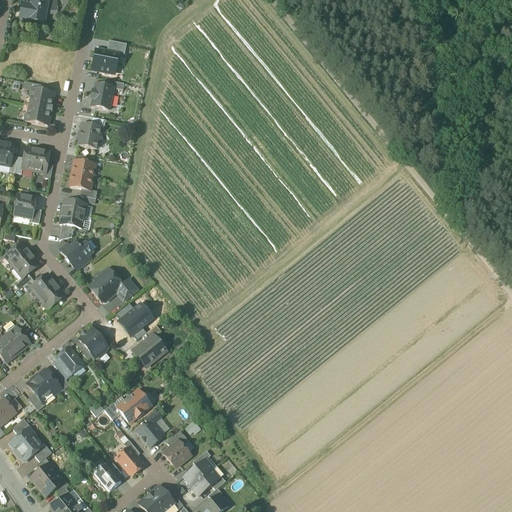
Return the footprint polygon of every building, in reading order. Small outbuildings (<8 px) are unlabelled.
[(20,20),(43,24),(46,11),(46,8),(47,0),(32,0),(31,7),(22,6),(20,20)] [(108,42),(106,54),(118,56),(118,57),(124,58),(126,46),(108,42)] [(92,72),(110,76),(112,69),(115,70),(118,57),(118,56),(106,54),(96,52),(95,59),(94,59),(93,65),(93,66),(92,72)] [(112,90),(122,92),(123,86),(106,82),(105,88),(112,89),(112,90)] [(20,86),(13,84),(12,91),(19,93),(20,86)] [(30,92),(40,93),(41,88),(23,84),(22,91),(30,93),(30,92)] [(93,101),(91,109),(108,112),(112,90),(112,89),(105,88),(96,86),(94,94),(92,93),(91,101),(93,101)] [(24,123),(47,128),(49,114),(51,115),(52,109),(50,109),(53,96),(40,93),(30,92),(30,93),(29,99),(26,98),(23,116),(26,116),(24,123)] [(100,130),(103,131),(105,122),(102,122),(91,120),(90,128),(100,130)] [(78,148),(96,151),(97,145),(102,142),(99,137),(100,130),(90,128),(82,126),(78,148)] [(0,166),(10,169),(12,158),(14,147),(0,144),(0,166)] [(21,171),(33,173),(37,152),(25,149),(23,161),(21,171)] [(49,154),(37,152),(33,173),(45,175),(47,167),(49,154)] [(75,164),(86,166),(88,160),(76,157),(75,164)] [(8,176),(14,177),(15,175),(17,159),(12,158),(10,169),(8,176)] [(23,161),(17,159),(15,175),(20,176),(21,171),(23,161)] [(72,172),(71,176),(92,180),(94,167),(86,166),(75,164),(73,173),(72,172)] [(10,169),(0,166),(0,174),(8,176),(10,169)] [(44,180),(50,181),(53,168),(47,167),(45,175),(44,180)] [(89,192),(92,180),(71,176),(70,180),(71,180),(70,189),(81,191),(89,193),(89,192)] [(94,201),(95,201),(97,194),(89,192),(89,193),(81,191),(80,198),(87,199),(94,201)] [(31,221),(33,211),(35,200),(18,197),(16,203),(14,204),(13,209),(15,211),(14,217),(31,221)] [(64,203),(62,215),(83,219),(85,208),(86,207),(64,203)] [(85,208),(83,219),(90,220),(92,209),(85,208)] [(30,225),(38,227),(41,213),(33,211),(31,221),(30,225)] [(81,231),(83,219),(62,215),(59,227),(61,227),(73,229),(81,231)] [(83,219),(81,231),(89,232),(91,220),(90,220),(83,219)] [(58,243),(62,242),(63,242),(71,240),(73,229),(61,227),(58,243)] [(2,241),(14,243),(15,238),(3,235),(2,241)] [(67,248),(63,242),(62,242),(55,248),(59,254),(60,253),(67,248)] [(4,259),(13,270),(30,256),(21,245),(4,259)] [(60,253),(73,269),(73,268),(87,257),(92,253),(85,245),(80,250),(79,249),(79,250),(75,246),(69,250),(67,248),(60,253)] [(39,267),(30,256),(13,270),(22,281),(28,276),(39,267)] [(73,268),(77,273),(91,262),(87,257),(73,268)] [(89,289),(101,305),(102,304),(105,304),(107,302),(108,299),(116,293),(122,288),(121,287),(109,272),(106,272),(102,275),(102,278),(89,289)] [(14,287),(18,292),(22,288),(32,281),(28,276),(22,281),(14,287)] [(30,290),(39,301),(56,287),(47,276),(35,285),(30,290)] [(22,288),(26,293),(30,290),(35,285),(32,281),(22,288)] [(116,293),(124,302),(136,292),(127,282),(121,287),(122,288),(116,293)] [(64,298),(56,287),(39,301),(47,312),(55,305),(64,298)] [(44,315),(48,319),(59,310),(55,305),(47,312),(44,315)] [(115,317),(119,322),(133,310),(129,305),(115,317)] [(138,306),(133,310),(119,322),(116,324),(130,340),(133,338),(142,330),(152,322),(138,306)] [(16,322),(25,333),(30,329),(21,319),(16,322)] [(4,330),(8,335),(15,329),(11,324),(4,330)] [(142,339),(145,344),(153,337),(154,339),(159,334),(154,328),(146,335),(142,339)] [(8,335),(3,339),(17,356),(29,346),(15,329),(8,335)] [(146,335),(142,330),(133,338),(137,343),(142,339),(146,335)] [(94,360),(97,358),(99,358),(102,357),(104,354),(104,352),(107,350),(92,331),(79,342),(81,344),(92,358),(94,360)] [(133,354),(145,369),(164,354),(158,347),(160,346),(154,339),(153,337),(145,344),(133,354)] [(0,357),(6,365),(17,356),(3,339),(0,341),(0,357)] [(76,348),(87,362),(92,358),(81,344),(76,348)] [(59,363),(70,377),(83,367),(69,350),(56,360),(59,363)] [(59,375),(65,381),(70,377),(59,363),(53,368),(59,375)] [(34,396),(40,402),(50,394),(53,397),(60,391),(52,381),(45,372),(37,379),(36,377),(32,381),(33,382),(27,387),(34,396)] [(60,391),(62,394),(70,387),(65,381),(59,375),(52,381),(60,391)] [(121,416),(129,426),(136,420),(137,421),(144,416),(143,414),(150,408),(138,392),(124,403),(117,410),(116,410),(121,416)] [(42,405),(43,405),(53,397),(50,394),(40,402),(42,405)] [(27,401),(38,413),(45,407),(43,405),(42,405),(40,402),(34,396),(27,401)] [(121,399),(113,405),(117,410),(124,403),(121,399)] [(14,400),(7,406),(15,415),(22,409),(14,400)] [(0,426),(15,415),(7,406),(3,401),(0,403),(0,426)] [(104,412),(112,423),(121,416),(116,410),(117,410),(113,405),(104,412)] [(88,411),(95,419),(104,412),(100,408),(96,411),(93,407),(88,411)] [(150,424),(152,426),(160,420),(154,413),(144,421),(148,426),(150,424)] [(169,431),(160,420),(152,426),(161,437),(169,431)] [(11,430),(18,439),(28,431),(30,429),(23,421),(11,430)] [(200,431),(193,422),(183,430),(189,437),(192,434),(194,437),(200,431)] [(136,435),(149,450),(163,439),(161,437),(152,426),(150,424),(148,426),(136,435)] [(83,430),(77,434),(82,440),(88,436),(83,430)] [(20,458),(24,463),(33,456),(40,451),(39,450),(31,440),(34,438),(28,431),(18,439),(10,446),(16,453),(15,454),(19,459),(20,458)] [(166,445),(170,450),(178,443),(180,446),(186,441),(180,433),(166,445)] [(39,450),(42,448),(34,438),(31,440),(39,450)] [(127,451),(135,460),(139,456),(128,442),(123,446),(127,451)] [(163,456),(175,471),(190,458),(187,455),(182,448),(180,446),(178,443),(170,450),(163,456)] [(193,450),(187,443),(182,448),(187,455),(193,450)] [(33,456),(40,465),(45,460),(51,455),(44,446),(42,448),(39,450),(40,451),(33,456)] [(130,477),(133,477),(143,469),(135,460),(127,451),(116,460),(130,477)] [(192,464),(196,469),(204,462),(210,458),(206,453),(192,464)] [(49,465),(45,460),(40,465),(36,468),(40,473),(48,466),(48,467),(49,465)] [(184,479),(191,488),(211,472),(212,471),(204,462),(196,469),(184,479)] [(107,469),(115,479),(119,483),(120,475),(112,465),(107,469)] [(30,481),(37,490),(55,475),(48,467),(48,466),(40,473),(30,481)] [(94,476),(109,494),(120,485),(119,483),(115,479),(107,469),(105,466),(94,476)] [(223,477),(216,468),(212,471),(211,472),(218,481),(221,479),(223,477)] [(218,481),(211,472),(191,488),(190,489),(198,498),(211,488),(218,481)] [(62,484),(55,475),(37,490),(45,499),(53,492),(63,485),(62,484)] [(211,488),(214,492),(217,491),(225,484),(221,479),(218,481),(211,488)] [(53,492),(57,497),(65,491),(68,488),(64,483),(62,484),(63,485),(53,492)] [(159,489),(149,498),(160,511),(177,511),(174,508),(168,500),(159,489)] [(69,496),(65,491),(57,497),(56,498),(60,503),(67,496),(68,497),(69,496)] [(221,496),(217,491),(214,492),(208,498),(211,503),(219,497),(221,496)] [(73,492),(69,496),(68,497),(75,506),(80,501),(73,492)] [(50,511),(67,511),(75,506),(68,497),(67,496),(60,503),(50,511)] [(174,508),(177,511),(183,508),(173,496),(168,500),(174,508)] [(200,511),(223,511),(228,508),(219,497),(211,503),(200,511)] [(160,511),(149,498),(138,506),(143,511),(160,511)] [(80,501),(75,506),(80,511),(84,511),(87,510),(80,501)]
